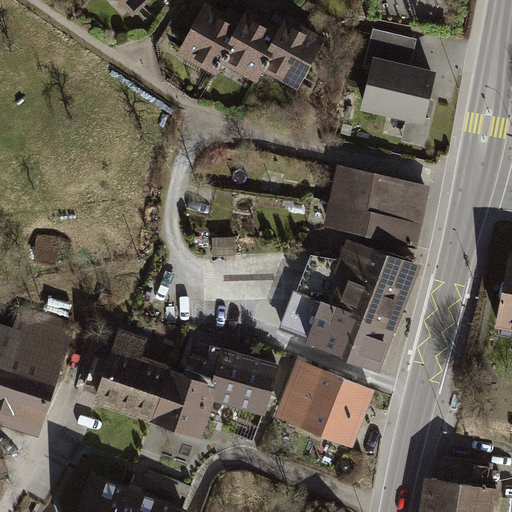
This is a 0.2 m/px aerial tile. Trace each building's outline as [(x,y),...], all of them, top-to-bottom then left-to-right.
[(164,0),(119,0),(143,23),(164,0)] [(387,0),(383,15),(439,29),(445,0),(387,0)] [(226,74),(250,28),(212,8),(184,60),(222,80),(226,74)] [(273,76),(294,36),(256,16),(250,28),(226,74),(264,94),(273,76)] [(311,97),(339,44),(301,23),(294,36),(273,76),(311,97)] [(420,42),(377,32),(360,103),(422,118),(433,69),(415,64),(420,42)] [(421,216),(430,180),(335,157),(326,192),(421,216)] [(421,216),(326,192),(318,222),(413,245),(421,216)] [(389,323),(412,260),(346,235),(322,299),(389,323)] [(511,336),(511,257),(510,257),(496,334),(511,336)] [(373,367),(389,323),(322,299),(288,286),(272,329),(373,367)] [(0,422),(41,435),(76,320),(21,304),(13,330),(0,326),(0,422)] [(160,420),(177,368),(136,355),(142,336),(114,326),(91,398),(160,420)] [(205,377),(177,368),(160,420),(200,433),(212,396),(262,413),(278,365),(216,344),(205,377)] [(312,428),(333,373),(300,360),(279,415),(312,428)] [(333,373),(312,428),(351,442),(372,387),(333,373)] [(181,511),(90,478),(77,511),(181,511)] [(494,511),(498,491),(426,482),(421,511),(494,511)]
